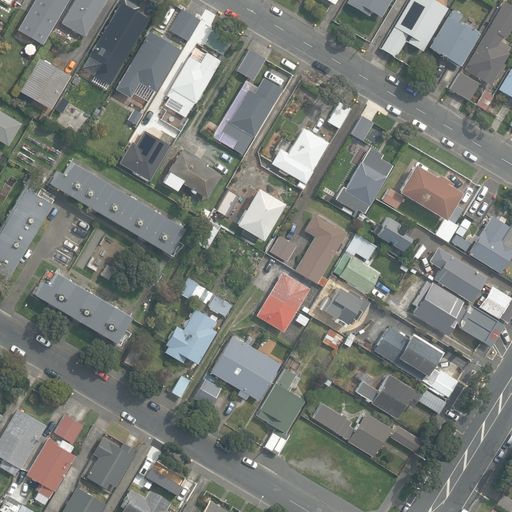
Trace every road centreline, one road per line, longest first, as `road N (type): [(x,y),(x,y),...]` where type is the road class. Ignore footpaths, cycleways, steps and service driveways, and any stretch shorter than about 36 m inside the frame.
road 1 (residential): [(0,328),(309,511)]
road 2 (residential): [(232,0),(511,163)]
road 3 (tertiary): [(511,387),(436,511)]
